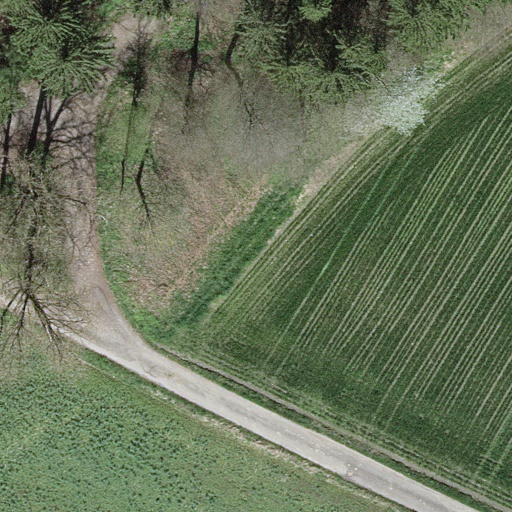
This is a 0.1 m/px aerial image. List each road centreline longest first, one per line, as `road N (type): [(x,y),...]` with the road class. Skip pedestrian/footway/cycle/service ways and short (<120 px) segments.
road 1 (track): [(456,511),(0,299)]
road 2 (track): [(76,85),(117,354)]
road 3 (track): [(189,0),(0,143)]
